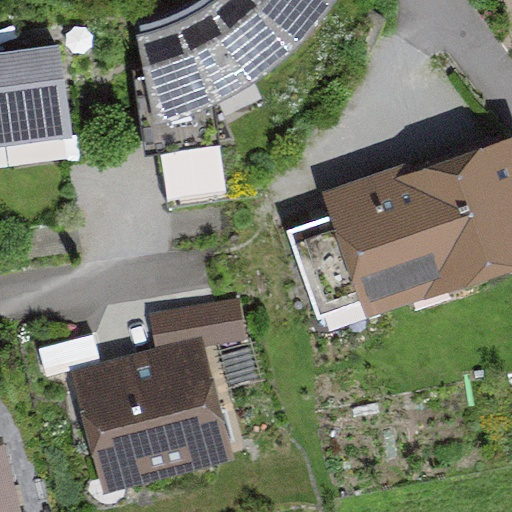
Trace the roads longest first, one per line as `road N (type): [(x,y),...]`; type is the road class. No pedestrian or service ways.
road 1 (residential): [(0,295),(225,246)]
road 2 (residential): [(433,0),(511,97)]
